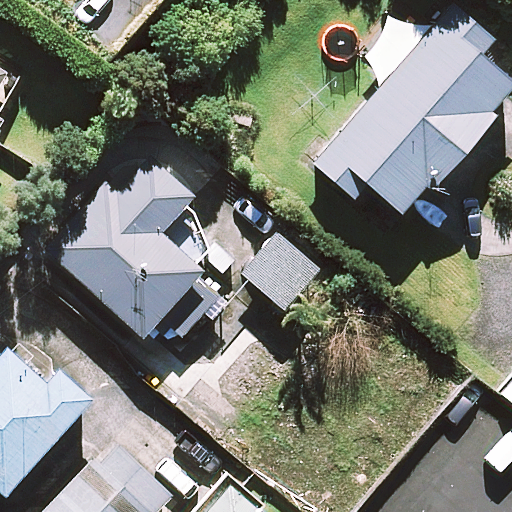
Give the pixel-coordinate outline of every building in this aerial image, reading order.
[(493,43),(450,8),(315,168),(355,201),(367,187),(403,218),(429,187),(436,193),(511,102),(511,86),(480,59),(493,43)] [(212,253),(191,207),(195,202),(151,161),(117,197),(108,188),(48,251),(147,344),(157,333),(174,349),(224,296),(196,269),(212,253)] [(322,271),(279,235),(243,277),(286,313),(322,271)] [(41,384),(5,351),(0,356),(0,491),(4,495),(85,402),(51,372),(41,384)] [(158,511),(171,499),(115,443),(46,511),(158,511)] [(257,511),(227,485),(203,511),(257,511)]
